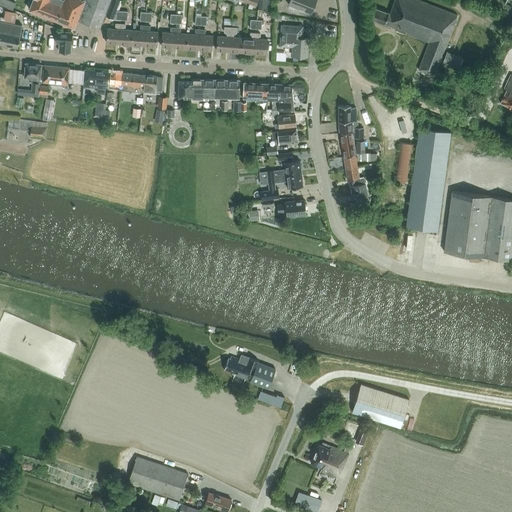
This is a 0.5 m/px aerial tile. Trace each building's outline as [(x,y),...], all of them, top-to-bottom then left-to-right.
[(15,3),(7,0),(0,0),(0,5),(12,10),(15,3)] [(74,27),(84,0),(32,0),(29,9),(74,27)] [(99,28),(109,0),(84,0),(77,19),(99,28)] [(119,0),(110,0),(104,16),(112,19),(115,10),(119,0)] [(311,13),(316,0),(289,0),(288,4),(311,13)] [(418,69),(434,75),(457,15),(417,0),(394,0),(389,14),(373,7),(369,18),(395,27),(394,29),(429,42),(418,69)] [(22,25),(14,23),(16,12),(4,10),(3,17),(0,16),(0,44),(17,48),(22,25)] [(119,44),(120,24),(115,23),(115,26),(117,27),(116,29),(107,28),(106,43),(119,44)] [(131,44),(132,30),(123,29),(123,27),(125,27),(125,24),(120,24),(119,44),(131,44)] [(143,45),(145,25),(140,25),(140,28),(141,28),(141,30),(132,30),(131,44),(143,45)] [(156,46),(157,31),(148,31),(148,29),(149,29),(150,26),(145,25),(143,45),(156,46)] [(308,38),(301,38),(302,26),(281,25),(280,45),(292,46),(292,55),(307,57),(308,38)] [(174,47),(175,28),(170,27),(170,30),(172,30),(171,32),(162,32),(161,47),(174,47)] [(229,51),(230,27),(224,27),(224,32),(227,34),(227,36),(217,36),(216,50),(229,51)] [(241,52),(242,37),(233,37),(233,34),(236,33),(237,28),(230,27),(229,51),(241,52)] [(186,48),(187,34),(178,33),(178,31),(180,31),(180,28),(175,28),(174,47),(186,48)] [(199,49),(200,29),(195,29),(195,32),(196,32),(196,34),(187,34),(186,48),(199,49)] [(211,50),(212,35),(203,35),(203,33),(205,33),(205,30),(200,29),(199,49),(211,50)] [(70,52),(71,32),(56,31),(55,42),(59,43),(58,51),(70,52)] [(254,53),(255,32),(249,32),(249,36),(250,36),(250,38),(242,37),(241,52),(254,53)] [(258,38),(258,37),(259,37),(260,33),(255,32),(254,53),(266,54),(267,39),(258,38)] [(462,58),(445,51),(441,62),(458,69),(462,58)] [(40,81),(41,65),(25,63),(24,78),(31,78),(31,83),(32,83),(31,92),(38,92),(39,81),(40,81)] [(42,82),(55,83),(67,84),(69,67),(43,65),(42,82)] [(83,84),(83,86),(85,87),(97,88),(96,93),(104,94),(105,88),(107,89),(108,71),(85,69),(84,79),(83,84)] [(120,90),(122,72),(110,71),(108,89),(120,90)] [(143,92),(145,75),(122,72),(120,90),(143,92)] [(511,75),(510,74),(504,88),(506,89),(500,102),(511,107),(511,75)] [(161,94),(163,77),(157,76),(145,75),(143,92),(155,93),(161,94)] [(203,98),(203,79),(191,79),(191,80),(179,80),(178,98),(203,98)] [(215,98),(215,79),(203,79),(203,98),(215,98)] [(226,98),(227,80),(215,79),(215,98),(226,98)] [(239,99),(239,80),(227,80),(226,98),(239,99)] [(267,100),(267,83),(244,82),(243,99),(267,100)] [(278,110),(279,84),(267,83),(267,100),(274,100),(274,104),(272,104),(272,109),(272,110),(277,110),(278,110)] [(290,111),(291,84),(279,84),(278,110),(290,111)] [(48,86),(39,85),(39,93),(47,94),(48,86)] [(166,96),(158,95),(156,107),(165,108),(166,96)] [(49,120),(52,101),(46,100),(43,118),(49,120)] [(398,101),(395,113),(409,116),(412,105),(398,101)] [(350,108),(350,105),(338,105),(338,122),(339,132),(339,133),(352,131),(352,132),(353,132),(356,132),(356,128),(356,108),(350,108)] [(140,118),(141,108),(132,108),(131,117),(140,118)] [(272,110),(272,109),(265,108),(265,112),(262,112),(262,117),(262,121),(271,120),(271,116),(277,115),(277,110),(272,110)] [(164,111),(156,109),(153,121),(161,123),(164,111)] [(279,128),(296,126),(294,114),(278,116),(278,123),(273,124),(274,128),(279,128)] [(30,131),(31,126),(40,126),(46,127),(47,122),(8,118),(7,126),(18,127),(18,130),(30,131)] [(46,127),(31,126),(30,131),(30,138),(46,139),(46,127)] [(437,231),(451,131),(419,127),(406,226),(437,231)] [(353,132),(353,140),(355,140),(363,140),(363,128),(356,128),(356,132),(353,132)] [(280,143),(297,142),(296,129),(271,132),(272,140),(275,139),(276,144),(280,144),(280,143)] [(352,132),(352,131),(339,133),(343,156),(355,154),(351,132),(352,132)] [(363,140),(355,140),(355,152),(357,161),(369,161),(369,160),(369,153),(369,152),(364,152),(364,140),(363,140)] [(413,144),(399,142),(393,182),(408,184),(413,144)] [(267,154),(277,153),(276,146),(266,147),(267,154)] [(511,157),(475,153),(470,192),(511,197),(511,157)] [(345,168),(357,166),(355,154),(343,156),(345,168)] [(267,177),(301,173),(300,160),(284,162),(285,169),(260,172),(261,178),(267,177)] [(356,203),(368,201),(365,182),(364,183),(363,177),(359,177),(357,166),(345,168),(347,180),(351,179),(352,185),(356,203)] [(287,188),(303,186),(301,173),(267,177),(267,184),(286,181),(287,188)] [(279,197),(278,190),(261,192),(262,199),(279,197)] [(510,260),(511,246),(511,198),(452,191),(444,252),(510,260)] [(286,216),(306,215),(304,200),(284,202),(285,204),(277,205),(278,212),(286,211),(286,216)] [(260,220),(259,210),(248,211),(249,221),(260,220)] [(179,346),(168,343),(164,355),(174,359),(179,346)] [(271,379),(275,368),(258,362),(258,361),(241,354),(239,359),(230,356),(230,359),(228,358),(224,369),(250,379),(249,382),(267,388),(271,379)] [(400,427),(409,399),(360,384),(351,412),(400,427)] [(280,407),(284,396),(276,394),(276,396),(260,391),(257,399),(280,407)] [(369,428),(361,424),(354,442),(362,445),(369,428)] [(348,453),(350,449),(345,447),(343,451),(322,442),(321,445),(318,444),(310,463),(321,467),(319,472),(336,478),(340,469),(341,470),(348,453)] [(179,500),(183,487),(187,473),(136,456),(127,482),(179,500)] [(298,491),(294,504),(318,511),(322,500),(298,491)] [(209,492),(205,503),(227,511),(231,499),(209,492)]
